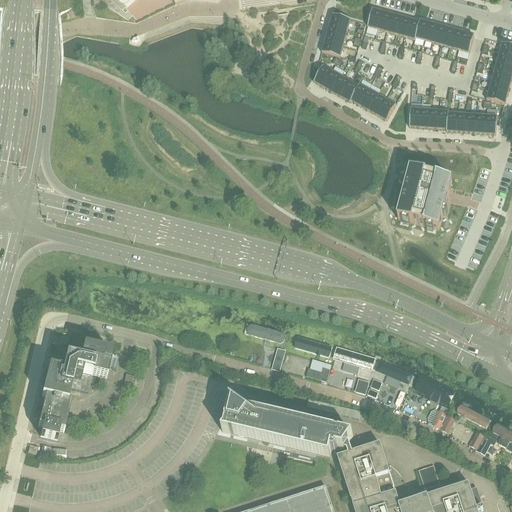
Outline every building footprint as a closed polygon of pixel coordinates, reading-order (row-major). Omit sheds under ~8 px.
[(373,11),(368,29),(378,31),(383,13),(373,11)] [(383,13),(378,31),(387,34),(392,16),(383,13)] [(392,16),(387,34),(396,36),(401,19),(392,16)] [(331,18),(329,28),(347,32),(349,22),(331,18)] [(401,19),(396,36),(406,39),(411,21),(401,19)] [(411,21),(406,39),(415,41),(416,40),(416,38),(420,24),(411,21)] [(416,38),(416,40),(424,42),(429,24),(420,22),(420,24),(416,38)] [(429,24),(424,42),(433,44),(438,27),(429,24)] [(438,27),(433,44),(442,47),(446,29),(438,27)] [(329,28),(327,36),(345,41),(347,32),(329,28)] [(446,29),(442,47),(450,49),(455,31),(446,29)] [(455,31),(450,49),(459,51),(464,34),(455,31)] [(464,34),(459,51),(469,54),(474,36),(464,34)] [(327,36),(325,45),(343,49),(345,41),(327,36)] [(511,47),(502,44),(499,54),(511,57),(511,47)] [(325,45),(323,55),(341,59),(343,49),(325,45)] [(511,57),(499,54),(496,63),(511,67),(511,57)] [(511,67),(496,63),(493,72),(511,77),(511,74),(511,67)] [(324,67),(314,82),(323,88),(333,72),(324,67)] [(333,72),(323,88),(332,93),(341,77),(333,72)] [(493,72),(491,81),(508,87),(511,77),(493,72)] [(341,77),(332,93),(340,98),(350,83),(341,77)] [(491,81),(488,90),(505,96),(508,87),(491,81)] [(350,83),(340,98),(349,104),(350,102),(359,88),(350,83)] [(359,88),(350,102),(359,107),(368,92),(360,86),(359,88)] [(488,90),(485,99),(502,105),(505,96),(488,90)] [(368,92),(359,107),(367,113),(377,97),(368,92)] [(377,97),(367,113),(376,118),(386,102),(377,97)] [(386,102),(376,118),(385,123),(394,108),(386,102)] [(411,110),(410,129),(420,129),(421,111),(411,110)] [(421,111),(420,129),(429,130),(430,112),(421,111)] [(430,112),(429,130),(438,131),(439,112),(430,112)] [(439,112),(438,131),(447,131),(448,115),(448,113),(439,112)] [(447,131),(447,133),(456,134),(458,115),(448,115),(447,131)] [(458,115),(456,134),(466,134),(467,116),(458,115)] [(467,116),(466,134),(476,135),(477,117),(467,116)] [(477,117),(476,135),(485,136),(486,117),(477,117)] [(486,117),(485,136),(495,136),(497,118),(486,117)] [(406,184),(393,233),(433,243),(446,195),(406,184)] [(281,346),(284,335),(246,325),(243,335),(281,346)] [(328,360),(331,348),(297,338),(293,351),(299,352),(324,358),(328,360)] [(370,371),(374,360),(363,356),(345,350),(345,351),(338,348),(334,359),(341,362),(363,369),(370,371)] [(72,390),(72,391),(87,394),(91,378),(90,378),(90,376),(91,376),(92,373),(103,375),(107,356),(85,351),(82,363),(72,361),(70,361),(69,360),(64,363),(66,365),(64,366),(62,376),(50,373),(44,399),(48,400),(47,405),(45,404),(41,423),(43,424),(42,428),(40,437),(57,441),(59,432),(60,428),(63,428),(67,409),(65,409),(67,404),(63,403),(66,389),(69,389),(69,390),(70,390),(72,390)] [(262,366),(264,358),(251,354),(249,362),(262,366)] [(275,368),(280,369),(284,358),(278,356),(275,368)] [(405,386),(410,373),(407,372),(379,361),(374,374),(405,386)] [(330,372),(323,369),(322,374),(309,370),(307,378),(326,383),(330,372)] [(126,376),(123,387),(133,390),(136,378),(126,376)] [(423,378),(416,393),(448,409),(455,394),(423,378)] [(365,396),(369,382),(361,379),(357,393),(365,396)] [(370,388),(379,392),(382,384),(374,380),(370,388)] [(367,396),(376,399),(378,394),(370,390),(367,396)] [(353,437),(248,412),(232,400),(223,434),(317,456),(330,459),(333,449),(347,452),(348,456),(338,459),(354,511),(477,511),(476,507),(482,505),(477,489),(471,491),(469,485),(400,507),(381,446),(353,455),(349,443),(353,437)] [(483,429),(489,418),(462,405),(457,416),(483,429)] [(440,431),(443,425),(448,415),(439,411),(432,427),(440,431)] [(456,421),(452,419),(448,417),(440,432),(449,436),(456,421)] [(511,445),(511,432),(496,423),(491,432),(507,442),(511,445)] [(485,456),(486,455),(487,451),(490,453),(493,447),(490,446),(491,445),(494,447),(497,441),(490,437),(489,439),(485,436),(484,437),(477,452),(485,456)] [(29,447),(28,454),(36,456),(38,448),(29,447)] [(51,449),(43,447),(40,456),(48,458),(49,457),(52,458),(52,459),(66,461),(67,451),(58,450),(53,449),(53,450),(51,450),(51,449)] [(333,511),(326,489),(253,511),(333,511)]
